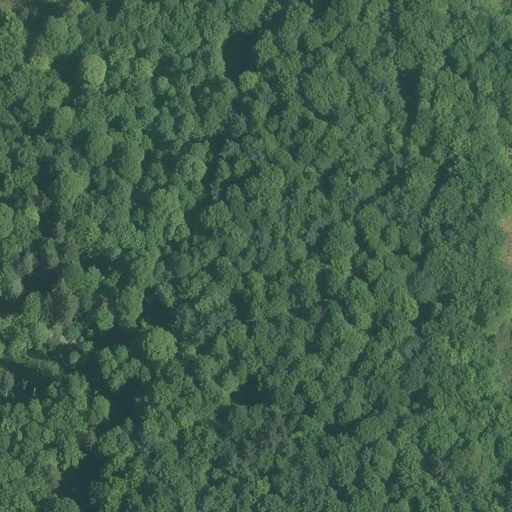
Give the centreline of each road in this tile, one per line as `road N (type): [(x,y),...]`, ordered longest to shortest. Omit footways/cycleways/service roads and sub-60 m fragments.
road 1 (track): [(157,369),(274,0)]
road 2 (track): [(470,511),(343,463),(157,369)]
road 3 (track): [(157,369),(0,311)]
road 4 (track): [(109,511),(157,369)]
